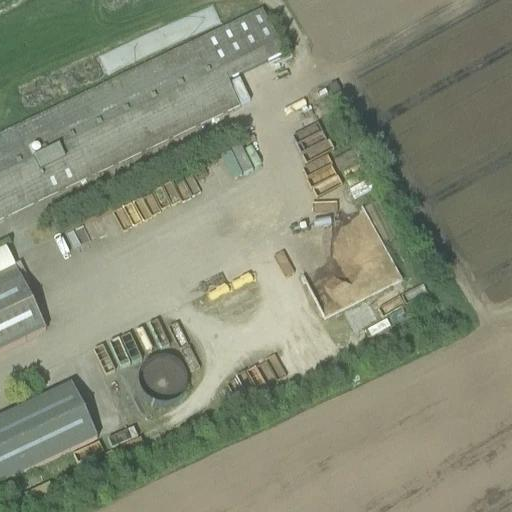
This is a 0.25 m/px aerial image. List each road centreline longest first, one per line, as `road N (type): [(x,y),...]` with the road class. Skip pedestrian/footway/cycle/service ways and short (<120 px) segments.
road 1 (unknown): [(79,333),(291,205),(292,190),(263,131),(240,109),(31,204),(21,226)]
road 2 (unknown): [(21,226),(79,333)]
